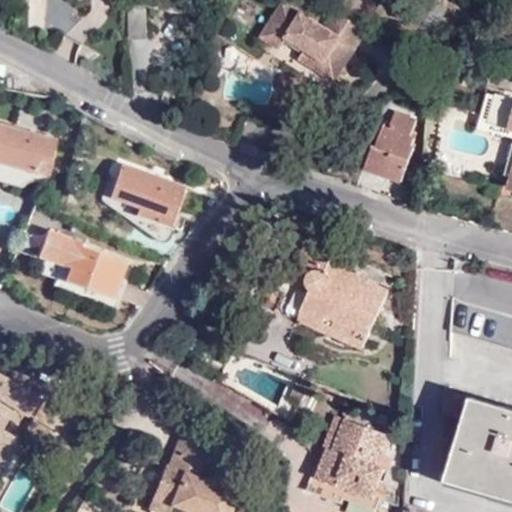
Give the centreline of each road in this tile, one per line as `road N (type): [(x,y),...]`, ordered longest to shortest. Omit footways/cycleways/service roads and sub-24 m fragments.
road 1 (residential): [(252,171),(152,328),(110,352),(0,317)]
road 2 (residential): [(252,171),(0,41)]
road 3 (residential): [(511,258),(252,171)]
road 4 (unknown): [(438,350),(434,430),(442,469),(456,484),(511,507)]
